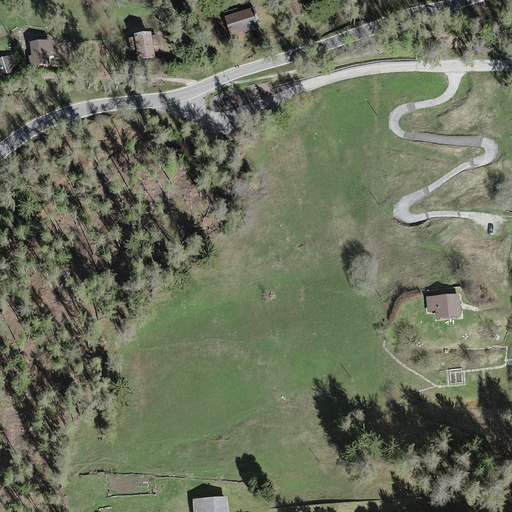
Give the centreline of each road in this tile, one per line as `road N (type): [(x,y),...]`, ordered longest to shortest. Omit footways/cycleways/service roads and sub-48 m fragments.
road 1 (residential): [(187,93),(195,110),(222,118),(357,71),(511,64)]
road 2 (tertiary): [(468,0),(187,93)]
road 3 (track): [(0,249),(187,93)]
road 4 (track): [(511,508),(483,499),(293,511)]
road 5 (tertiary): [(187,93),(83,108),(27,130),(0,151)]
